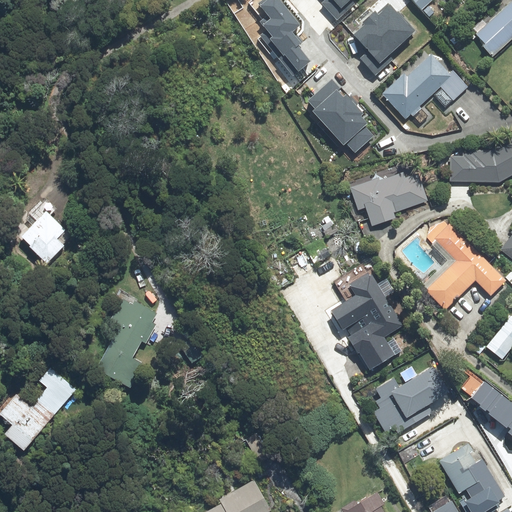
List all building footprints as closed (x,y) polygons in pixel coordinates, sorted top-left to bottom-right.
[(280,0),(262,0),(259,3),(271,17),(264,23),(275,36),(271,39),(299,74),(313,63),(300,47),(305,44),(295,32),(302,26),(280,0)] [(326,0),(323,4),(338,19),(355,3),(351,0),(326,0)] [(511,0),(472,37),(491,58),(511,38),(511,0)] [(375,9),(361,21),(364,25),(354,34),(368,51),(361,57),(375,74),(390,61),(386,56),(415,32),(392,4),(380,15),(375,9)] [(404,73),(381,94),(406,120),(433,95),(445,109),(468,88),(452,72),(450,74),(430,54),(407,76),(404,73)] [(333,78),(308,100),(315,108),(313,114),(340,143),(343,140),(356,154),(376,136),(367,127),(371,123),(364,115),(366,113),(347,92),(344,95),(339,89),(341,87),(333,78)] [(511,139),(492,151),(469,151),(469,157),(450,156),(449,183),(499,184),(511,176),(511,139)] [(403,173),(384,180),(376,175),(371,181),(350,189),(358,211),(365,209),(372,227),(395,219),(393,213),(428,202),(418,174),(406,179),(403,173)] [(46,213),(21,238),(30,247),(29,248),(47,265),(64,247),(57,240),(65,232),(46,213)] [(456,262),(426,291),(446,311),(475,282),(490,297),(506,281),(449,225),(448,226),(444,222),(430,228),(427,238),(433,244),(436,242),(456,262)] [(511,231),(511,233),(511,234),(500,250),(511,258),(511,231)] [(312,256),(316,264),(321,261),(322,262),(325,261),(324,260),(330,256),(326,248),(312,256)] [(372,323),(347,339),(357,355),(359,354),(370,371),(395,356),(384,338),(403,326),(371,275),(370,276),(368,274),(361,278),(363,281),(350,289),(372,323)] [(96,370),(130,389),(144,365),(132,359),(142,342),(146,345),(157,326),(152,323),(157,314),(135,302),(133,305),(122,299),(111,320),(121,326),(96,370)] [(511,317),(511,316),(486,348),(502,360),(511,348),(511,317)] [(390,439),(433,413),(428,406),(447,394),(431,368),(399,388),(394,379),(376,390),(381,399),(376,402),(380,409),(373,414),(390,439)] [(4,436),(23,452),(76,391),(50,369),(39,381),(47,388),(30,408),(16,396),(0,414),(0,416),(12,426),(4,436)] [(511,403),(486,383),(475,397),(482,402),(480,405),(485,409),(488,408),(491,411),(489,413),(505,429),(508,426),(511,430),(510,434),(511,435),(511,403)] [(468,444),(439,462),(459,494),(466,490),(471,499),(464,503),(469,511),(486,511),(500,504),(498,501),(505,497),(482,460),(476,464),(469,454),(472,452),(468,444)] [(221,504),(208,511),(269,511),(270,511),(253,481),(219,500),(221,504)] [(354,501),(340,510),(341,511),(383,511),(381,507),(384,505),(377,493),(357,506),(354,501)] [(456,511),(451,502),(434,511),(510,511),(508,509),(503,511),(456,511)]
